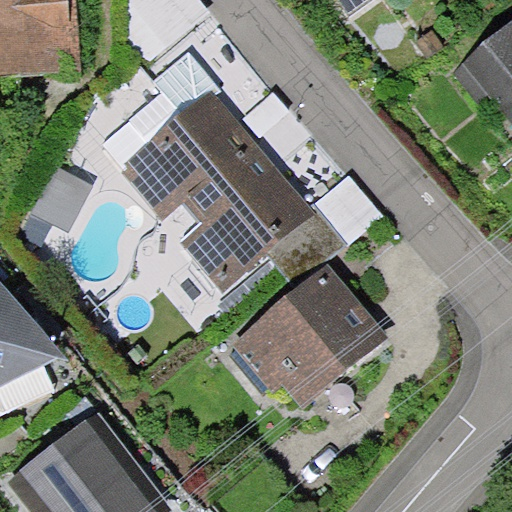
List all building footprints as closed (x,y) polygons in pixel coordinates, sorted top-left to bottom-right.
[(72,0),(0,0),(0,73),(77,68),(72,0)] [(342,0),(351,11),(361,0),(342,0)] [(511,26),(460,67),(511,132),(511,26)] [(301,230),(205,107),(116,176),(211,299),(301,230)] [(316,282),(226,355),(284,425),(374,352),(316,282)] [(0,391),(43,369),(0,311),(0,391)] [(153,511),(86,424),(1,488),(19,511),(153,511)]
